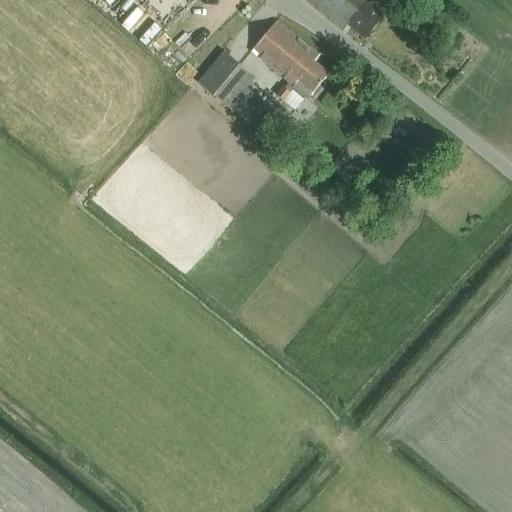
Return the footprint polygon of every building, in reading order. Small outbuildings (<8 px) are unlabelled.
[(307,0),(343,30),(348,25),(364,39),(384,17),(367,3),(370,0),(307,0)] [(135,30),(147,42),(164,26),(152,14),(135,30)] [(277,22),(251,54),(289,86),(280,96),(298,111),(307,101),(328,75),(314,63),(319,57),(277,22)] [(231,107),(256,77),(226,52),(201,82),(231,107)] [(239,102),(261,120),(267,112),(245,94),(239,102)]
